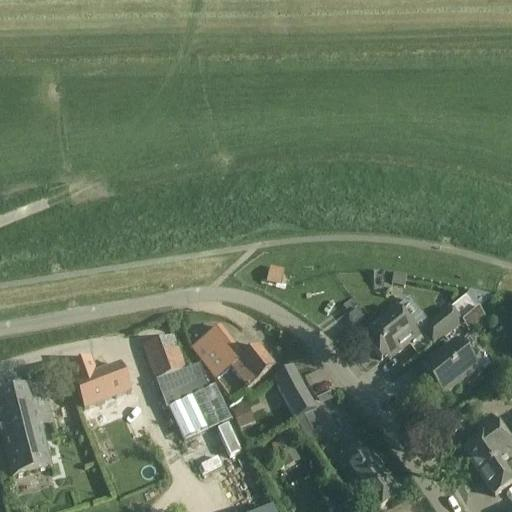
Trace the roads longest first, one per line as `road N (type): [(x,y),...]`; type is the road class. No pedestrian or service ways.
road 1 (tertiary): [(442,511),(394,436),(318,348),(273,311),(206,296)]
road 2 (tertiary): [(0,329),(206,296)]
road 3 (residential): [(0,370),(88,344),(135,344)]
